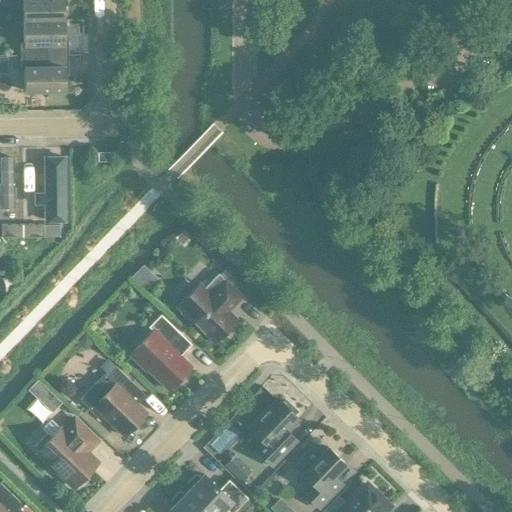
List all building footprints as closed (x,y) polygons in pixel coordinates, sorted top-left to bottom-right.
[(23,0),(24,20),(64,20),(63,0),(23,0)] [(64,20),(24,20),(24,43),(20,43),(21,55),(68,54),(68,42),(64,42),(64,20)] [(68,54),(21,55),(21,68),(24,68),(25,91),(65,90),(64,67),(68,67),(68,54)] [(109,152),(99,152),(98,152),(98,161),(110,161),(109,152)] [(68,215),(67,156),(49,157),(50,177),(38,177),(39,201),(51,201),(51,215),(68,215)] [(14,212),(14,159),(1,159),(1,212),(14,212)] [(237,319),(228,311),(242,297),(218,273),(204,288),(199,283),(177,306),(180,309),(180,313),(186,318),(190,318),(214,342),(237,319)] [(161,314),(149,327),(153,331),(130,355),(146,370),(147,368),(169,389),(191,366),(173,349),(173,345),(182,335),(161,314)] [(146,412),(124,391),(133,383),(115,366),(106,375),(115,384),(91,409),(101,418),(104,416),(124,435),(146,412)] [(297,411),(285,400),(282,403),(277,398),(249,428),(263,442),(255,450),(272,466),(292,445),(282,436),(299,419),(294,414),(297,411)] [(96,445),(96,442),(97,440),(74,418),(62,430),(60,427),(51,437),(46,433),(33,446),(63,475),(63,479),(70,486),(74,485),(75,486),(76,486),(80,485),(86,479),(86,475),(97,463),(88,455),(88,450),(88,449),(92,449),(96,445)] [(328,447),(320,455),(311,447),(293,465),(311,482),(302,492),(319,508),(337,489),(328,481),(345,463),(328,447)] [(204,474),(187,491),(208,511),(220,511),(224,508),(228,511),(233,511),(247,498),(228,479),(219,489),(204,474)] [(10,511),(20,502),(0,482),(0,511),(10,511)] [(382,511),(383,511),(376,505),(382,499),(367,484),(347,504),(354,511),(352,511),(382,511)] [(208,511),(187,491),(170,508),(174,511),(208,511)] [(277,511),(298,511),(299,511),(276,494),(268,504),(277,511)]
